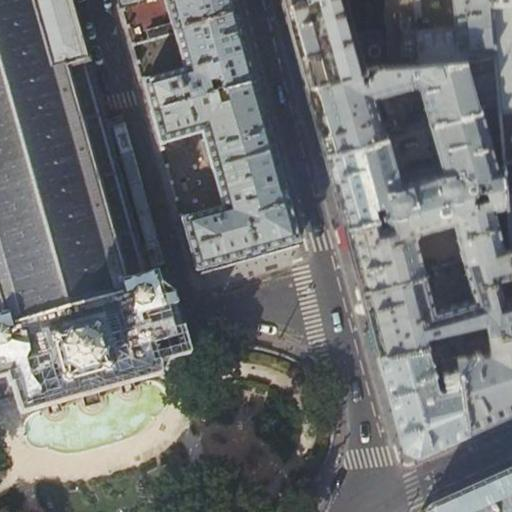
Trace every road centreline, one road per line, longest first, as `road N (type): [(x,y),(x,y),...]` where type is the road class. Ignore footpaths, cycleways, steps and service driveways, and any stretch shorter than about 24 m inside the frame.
road 1 (residential): [(92,0),(184,324)]
road 2 (tertiary): [(255,0),(330,292)]
road 3 (tertiary): [(330,292),(367,421),(372,504)]
road 4 (residential): [(0,377),(184,324)]
road 5 (tertiary): [(511,443),(372,504)]
road 6 (residential): [(330,292),(184,324)]
